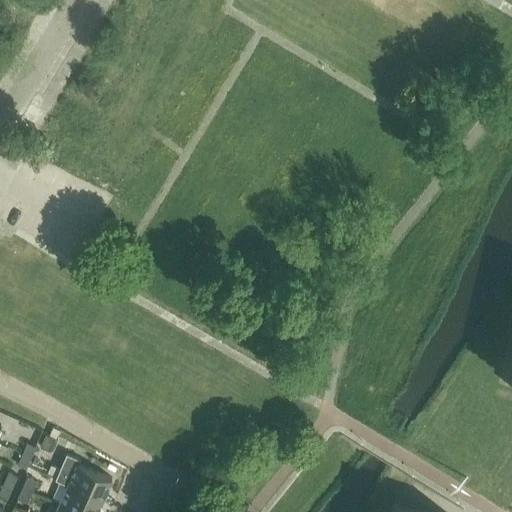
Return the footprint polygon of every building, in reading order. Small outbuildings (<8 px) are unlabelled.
[(56,438),(46,434),(41,446),(50,451),(56,438)] [(29,443),(25,453),(33,457),(37,447),(29,443)] [(20,465),(23,466),(28,468),(33,457),(25,453),(20,465)] [(67,453),(56,479),(68,484),(68,483),(103,498),(112,478),(79,463),(81,459),(67,453)] [(10,472),(5,483),(14,486),(18,475),(10,472)] [(37,481),(27,476),(23,487),(33,491),(37,481)] [(14,486),(5,483),(1,494),(9,497),(14,486)] [(68,483),(68,484),(60,503),(80,511),(97,511),(103,498),(68,483)] [(33,491),(23,487),(18,498),(28,502),(33,491)] [(80,511),(60,503),(55,511),(80,511)] [(420,511),(393,503),(393,505),(394,505),(391,511),(420,511)]
